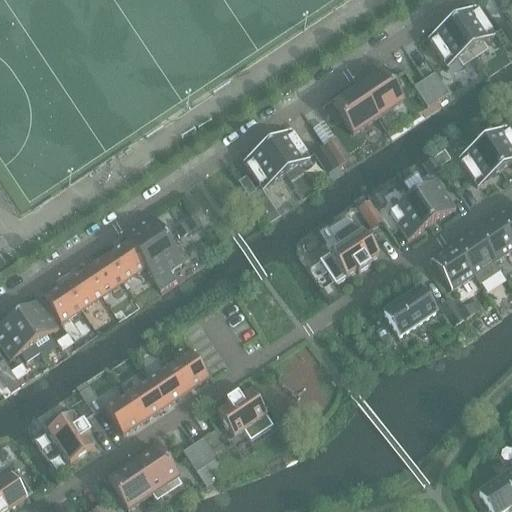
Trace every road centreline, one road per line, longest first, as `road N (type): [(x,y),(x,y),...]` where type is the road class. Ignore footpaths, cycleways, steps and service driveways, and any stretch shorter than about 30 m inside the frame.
road 1 (residential): [(34,511),(511,194)]
road 2 (residential): [(460,0),(0,305)]
